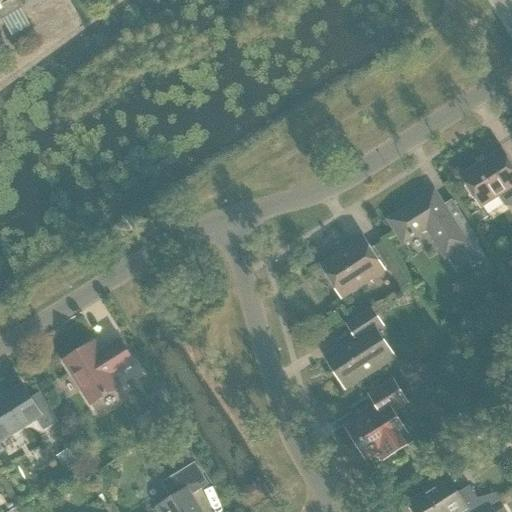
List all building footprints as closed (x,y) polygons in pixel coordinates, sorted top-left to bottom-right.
[(0,0),(0,17),(18,7),(14,0),(0,0)] [(511,165),(502,149),(461,175),(481,207),(500,195),(506,204),(511,205),(511,165)] [(486,257),(477,241),(478,240),(465,218),(455,225),(434,192),(390,220),(404,242),(416,234),(429,229),(446,256),(461,246),(473,266),(486,257)] [(350,248),(326,263),(345,294),(383,269),(383,268),(363,237),(349,246),(350,248)] [(396,260),(387,265),(394,276),(402,271),(396,260)] [(372,331),(382,325),(372,310),(350,324),(360,338),(347,346),(346,344),(330,354),(350,385),(390,358),(372,331)] [(114,375),(134,362),(120,340),(100,352),(94,342),(64,361),(91,404),(121,385),(114,375)] [(369,454),(380,447),(385,456),(410,441),(404,432),(405,431),(392,410),(406,401),(393,381),(371,395),(381,410),(352,428),(369,454)] [(40,392),(30,398),(23,386),(0,400),(0,451),(4,449),(0,443),(0,439),(36,417),(44,430),(58,421),(40,392)] [(171,423),(160,403),(147,410),(159,431),(171,423)] [(201,511),(191,495),(209,484),(195,462),(161,482),(171,498),(158,506),(161,511),(201,511)] [(496,493),(478,498),(470,485),(455,494),(446,480),(411,501),(417,511),(480,511),(500,499),(496,493)]
